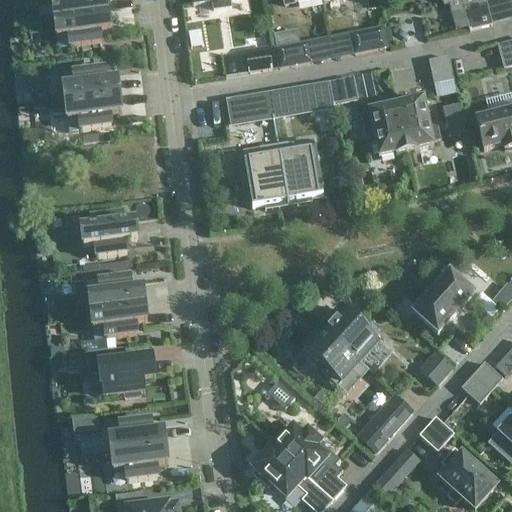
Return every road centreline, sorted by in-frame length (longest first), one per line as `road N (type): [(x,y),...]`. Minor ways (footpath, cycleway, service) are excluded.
road 1 (residential): [(175,105),(187,245),(233,511)]
road 2 (residential): [(175,105),(511,35)]
road 3 (residential): [(341,511),(511,327)]
